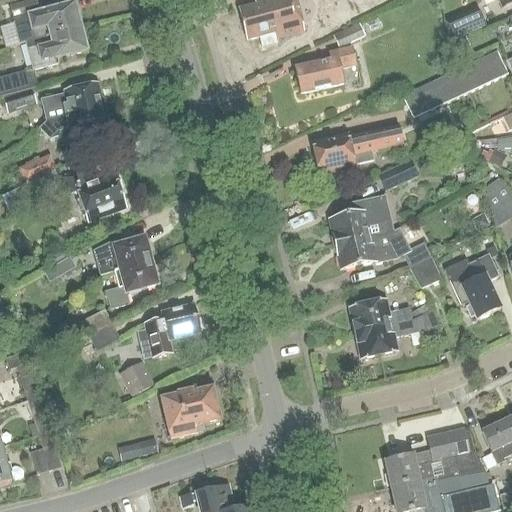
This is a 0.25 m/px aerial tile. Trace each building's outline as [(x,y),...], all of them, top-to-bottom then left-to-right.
[(0,0),(0,8),(12,4),(10,0),(0,0)] [(258,0),(259,5),(238,11),(246,43),(258,39),(261,49),(276,45),(274,40),(303,33),(294,0),(258,0)] [(511,0),(496,0),(500,10),(511,4),(511,0)] [(17,45),(24,44),(79,30),(73,6),(42,14),(43,16),(38,18),(34,2),(8,9),(13,30),(17,45)] [(478,11),(446,25),(453,42),(485,28),(478,11)] [(358,28),(333,40),(339,52),(364,39),(358,28)] [(17,45),(13,30),(3,33),(7,48),(17,45)] [(57,61),(85,54),(79,30),(24,44),(32,72),(58,66),(57,61)] [(464,40),(452,46),(457,58),(470,52),(464,40)] [(351,51),(335,55),(329,57),(330,63),(293,72),(299,96),(342,86),(338,71),(355,67),(351,51)] [(496,55),(401,99),(411,122),(506,78),(496,55)] [(0,100),(36,91),(32,73),(0,81),(0,100)] [(64,94),(65,98),(43,103),(48,124),(102,111),(97,87),(64,94)] [(34,93),(5,102),(11,118),(39,108),(34,93)] [(74,143),(107,135),(102,111),(48,124),(43,125),(38,130),(49,142),(57,139),(59,134),(61,132),(71,129),(74,143)] [(511,115),(488,127),(495,141),(511,133),(511,115)] [(374,165),(371,154),(402,147),(398,129),(347,141),(347,138),(311,147),(318,178),(354,170),(374,165)] [(511,140),(483,143),(484,152),(496,151),(496,153),(511,152),(511,140)] [(494,152),(488,163),(498,168),(504,157),(494,152)] [(27,188),(58,173),(59,173),(53,157),(20,171),(27,188)] [(411,165),(378,181),(385,196),(418,181),(411,165)] [(64,187),(58,173),(27,188),(25,189),(24,185),(14,189),(16,195),(4,199),(10,215),(43,202),(41,196),(64,187)] [(80,173),(61,180),(67,195),(75,192),(86,222),(124,208),(118,192),(120,191),(116,178),(113,179),(112,177),(94,184),(93,181),(85,184),(80,173)] [(511,220),(511,199),(497,182),(483,191),(494,231),(511,220)] [(329,223),(334,248),(389,235),(389,236),(392,235),(390,223),(386,224),(382,202),(364,206),(363,204),(342,209),(344,219),(329,223)] [(483,217),(472,222),(478,233),(488,227),(483,217)] [(404,260),(409,270),(429,260),(422,245),(409,252),(398,231),(392,235),(389,236),(389,235),(334,248),(340,273),(375,266),(375,270),(392,266),(404,260)] [(145,249),(143,241),(113,249),(110,240),(93,249),(96,262),(100,277),(114,274),(149,264),(148,260),(151,260),(148,249),(145,249)] [(493,249),(486,252),(488,257),(490,261),(497,258),(493,249)] [(468,266),(466,262),(443,272),(460,308),(467,305),(476,322),(501,311),(488,283),(498,279),(490,261),(488,257),(468,266)] [(409,270),(421,290),(438,280),(429,260),(409,270)] [(53,287),(79,272),(72,261),(47,276),(53,287)] [(156,288),(154,279),(155,278),(153,268),(150,268),(149,264),(114,274),(118,290),(105,293),(110,312),(128,307),(125,296),(156,288)] [(349,311),(354,337),(410,324),(430,314),(427,308),(409,317),(408,313),(387,317),(384,303),(349,311)] [(144,325),(145,333),(136,335),(142,362),(172,356),(169,342),(199,335),(199,332),(201,331),(199,321),(196,322),(193,307),(161,314),(163,321),(144,325)] [(83,326),(90,340),(114,327),(107,313),(83,326)] [(426,342),(441,339),(430,314),(410,324),(354,337),(360,362),(395,354),(392,341),(413,336),(424,335),(426,342)] [(122,343),(114,327),(90,340),(98,355),(122,343)] [(19,372),(26,395),(39,391),(27,356),(8,362),(12,374),(19,372)] [(157,390),(144,366),(121,379),(134,402),(157,390)] [(219,418),(217,410),(215,408),(211,390),(194,394),(193,392),(175,396),(175,398),(159,401),(168,443),(195,437),(193,430),(218,424),(217,421),(219,418)] [(26,395),(29,403),(41,400),(39,391),(26,395)] [(29,403),(32,414),(44,410),(41,400),(29,403)] [(32,414),(35,422),(47,419),(44,410),(32,414)] [(35,422),(38,432),(50,428),(47,419),(35,422)] [(511,437),(504,422),(480,433),(489,453),(488,454),(494,467),(503,463),(511,458),(511,437)] [(38,432),(41,441),(53,438),(50,428),(38,432)] [(388,487),(388,490),(432,480),(433,484),(484,474),(473,453),(467,455),(461,431),(425,440),(427,454),(382,465),(385,476),(382,477),(385,488),(388,487)] [(41,441),(44,453),(57,449),(53,438),(41,441)] [(154,442),(138,446),(141,459),(157,455),(154,442)] [(64,472),(57,449),(44,453),(33,457),(40,480),(64,472)] [(0,487),(9,484),(0,453),(0,487)] [(433,484),(432,480),(388,490),(392,511),(498,511),(493,488),(488,489),(485,476),(484,474),(433,484)] [(197,511),(230,511),(225,490),(178,501),(180,511),(196,507),(197,511)]
